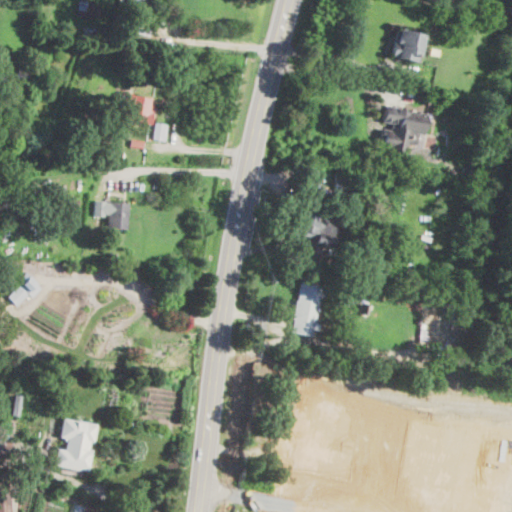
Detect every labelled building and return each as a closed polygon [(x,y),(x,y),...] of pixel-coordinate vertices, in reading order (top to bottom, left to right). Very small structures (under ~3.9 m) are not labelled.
[(79,0),(102,3),(100,17),(77,14),(79,0)] [(140,0),(139,11),(130,10),(131,4),(125,3),(125,0),(140,0)] [(418,61),(418,63),(390,56),(397,29),(424,35),(418,61)] [(152,110),(150,124),(127,120),(128,115),(122,114),(123,107),(115,106),(117,93),(150,98),(149,105),(153,105),(152,110)] [(403,109),(413,111),(415,110),(419,111),(421,113),(426,115),(422,135),(418,134),(416,145),(407,143),(405,152),(380,147),(382,139),(379,138),(381,128),(389,130),(390,126),(394,126),(394,124),(381,122),(384,105),(403,109)] [(166,125),(163,141),(151,139),(154,122),(166,125)] [(100,141),(99,146),(79,143),(82,128),(102,131),(100,141)] [(143,149),(143,150),(130,148),(131,139),(143,141),(143,149)] [(114,150),(113,157),(105,155),(106,149),(114,150)] [(472,165),(470,175),(461,174),(463,166),(463,164),(472,165)] [(354,171),(350,186),(340,184),(344,168),(354,171)] [(368,184),(365,200),(365,201),(352,198),(354,188),(359,189),(360,182),(368,184)] [(128,203),(126,229),(106,227),(107,213),(102,213),(102,217),(93,216),(94,201),(128,203)] [(333,231),(330,247),(315,244),(316,238),(292,233),(296,211),(321,216),(320,224),(325,225),(324,229),(333,231)] [(388,266),(386,277),(371,274),(373,263),(388,266)] [(30,275),(38,283),(36,285),(40,289),(31,298),(28,294),(15,306),(7,297),(18,285),(15,281),(20,276),(24,280),(30,275)] [(320,289),(315,311),(323,313),(321,321),(314,319),(311,336),(290,332),(293,320),(291,319),(300,282),(321,287),(320,289)] [(435,312),(432,307),(442,299),(446,304),(435,312)] [(62,315),(53,310),(57,304),(65,309),(62,315)] [(381,318),(375,321),(372,316),(377,313),(381,318)] [(375,324),(373,331),(363,329),(364,321),(375,324)] [(297,385),(288,466),(344,472),(353,391),(297,385)] [(19,396),(17,416),(9,415),(12,395),(19,396)] [(408,426),(396,508),(428,511),(452,511),(463,432),(408,426)] [(87,439),(84,456),(89,457),(87,471),(62,466),(62,469),(54,468),(55,465),(58,449),(64,451),(68,432),(75,434),(74,437),(87,439)] [(0,434),(10,435),(9,441),(13,441),(9,466),(0,464),(0,434)] [(511,511),(511,440),(488,437),(478,511),(511,511)] [(12,511),(0,511),(0,491),(9,491),(12,511)] [(82,511),(84,507),(73,503),(69,511),(82,511)]
